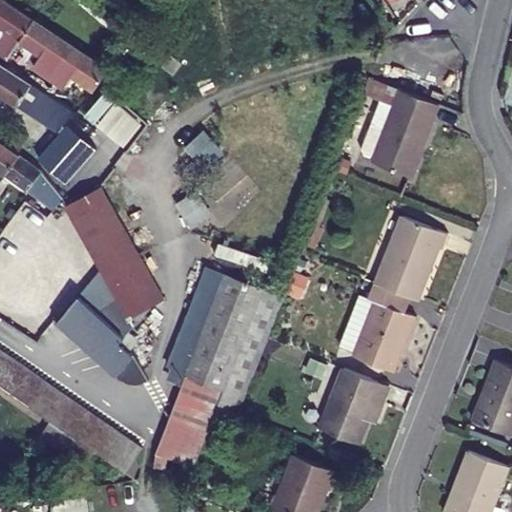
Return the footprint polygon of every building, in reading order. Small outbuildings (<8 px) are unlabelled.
[(0,0),(0,56),(7,61),(35,21),(1,0),(0,0)] [(72,46),(35,21),(21,42),(58,67),(72,46)] [(95,92),(109,71),(72,46),(58,67),(95,92)] [(0,95),(60,134),(76,114),(41,91),(4,66),(0,63),(0,95)] [(395,123),(383,153),(382,155),(421,171),(450,98),(410,82),(395,123)] [(370,148),(383,153),(395,123),(381,118),(370,148)] [(183,144),(203,168),(224,150),(203,127),(183,144)] [(46,163),(48,164),(48,163),(50,159),(73,133),(70,130),(46,163)] [(9,148),(33,166),(46,150),(22,131),(9,148)] [(97,151),(73,133),(50,159),(48,163),(48,164),(74,182),(97,151)] [(41,172),(33,166),(9,148),(0,141),(0,174),(14,185),(48,212),(58,204),(48,192),(41,172)] [(48,192),(58,204),(65,199),(41,172),(48,192)] [(197,187),(176,200),(192,225),(213,211),(197,187)] [(105,188),(71,208),(136,315),(169,295),(105,188)] [(419,292),(425,295),(445,245),(449,246),(455,231),(409,212),(383,278),(419,292)] [(84,294),(10,231),(9,229),(0,239),(0,266),(60,322),(84,294)] [(163,446),(199,461),(213,427),(234,434),(243,408),(263,349),(264,344),(271,330),(288,292),(215,263),(184,344),(202,351),(163,446)] [(372,322),(357,316),(347,342),(362,348),(360,351),(401,367),(423,311),(413,307),(419,292),(383,278),(381,277),(375,293),(382,296),(372,322)] [(367,290),(357,316),(372,322),(382,296),(375,293),(367,290)] [(84,294),(60,322),(74,335),(99,306),(84,294)] [(99,306),(74,335),(88,348),(114,319),(99,306)] [(104,363),(122,341),(130,332),(114,319),(88,348),(104,363)] [(135,354),(122,341),(104,363),(118,375),(135,354)] [(0,385),(4,388),(22,365),(8,355),(0,366),(0,385)] [(511,429),(511,360),(505,357),(482,418),(511,429)] [(386,409),(396,381),(351,363),(326,423),(366,438),(379,406),(386,409)] [(34,373),(22,365),(4,388),(17,397),(34,373)] [(34,373),(17,397),(30,406),(47,382),(34,373)] [(47,418),(63,393),(47,382),(30,406),(47,418)] [(47,418),(59,427),(77,403),(63,393),(47,418)] [(59,427),(73,437),(91,412),(77,403),(59,427)] [(86,446),(103,421),(91,412),(73,437),(86,446)] [(99,455),(116,429),(103,421),(86,446),(99,455)] [(112,464),(130,439),(116,429),(99,455),(112,464)] [(144,448),(130,439),(112,464),(126,473),(144,448)] [(458,511),(497,511),(511,476),(511,461),(477,447),(451,509),(458,511)] [(294,511),(322,511),(340,468),(299,451),(278,505),(294,511)]
